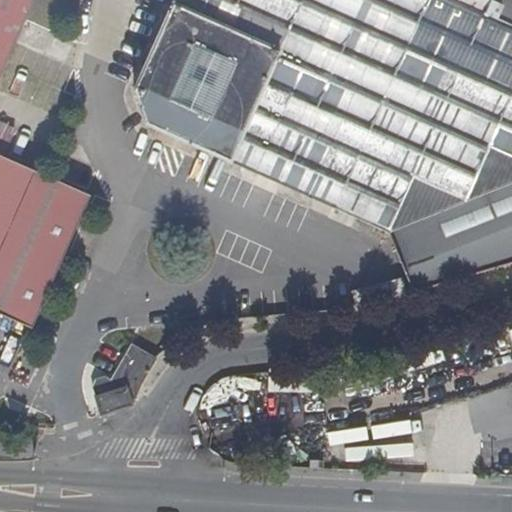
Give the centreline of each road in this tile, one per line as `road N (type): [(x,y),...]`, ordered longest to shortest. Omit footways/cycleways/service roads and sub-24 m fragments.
road 1 (unknown): [(143,191),(301,233),(318,265),(100,294)]
road 2 (residential): [(178,389),(218,355),(343,340),(511,290)]
road 3 (unknown): [(143,191),(114,142),(95,30),(105,0)]
road 4 (secondary): [(360,509),(174,499)]
road 5 (secondary): [(511,507),(360,509)]
road 6 (residential): [(178,389),(122,448),(118,495)]
road 7 (secondary): [(0,499),(91,507),(118,495)]
road 8 (secondary): [(118,495),(86,482),(0,477)]
